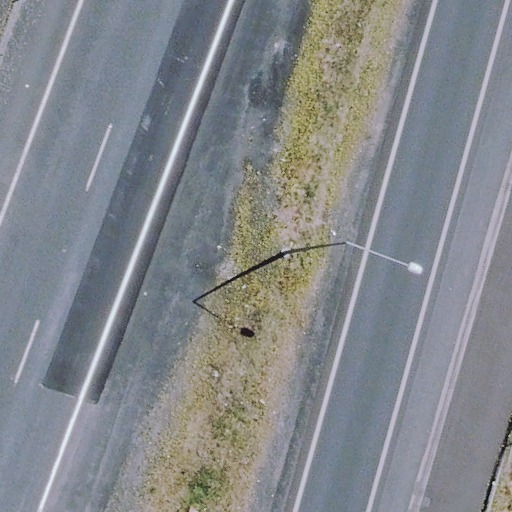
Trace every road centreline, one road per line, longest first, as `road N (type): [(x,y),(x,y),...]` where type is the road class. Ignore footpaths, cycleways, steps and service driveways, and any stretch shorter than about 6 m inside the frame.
road 1 (motorway): [(474,0),(342,511)]
road 2 (motorway): [(156,0),(0,412)]
